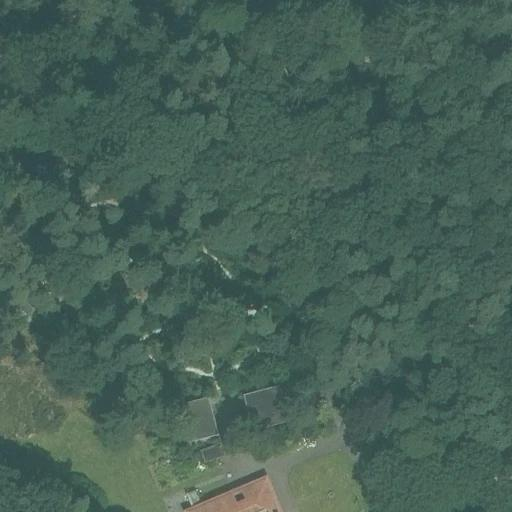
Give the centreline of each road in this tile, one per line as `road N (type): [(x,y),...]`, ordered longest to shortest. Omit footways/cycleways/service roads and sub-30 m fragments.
road 1 (track): [(0,168),(123,157),(227,184),(281,264),(382,511)]
road 2 (track): [(0,39),(301,0)]
road 3 (track): [(346,436),(276,465),(246,459),(228,412)]
